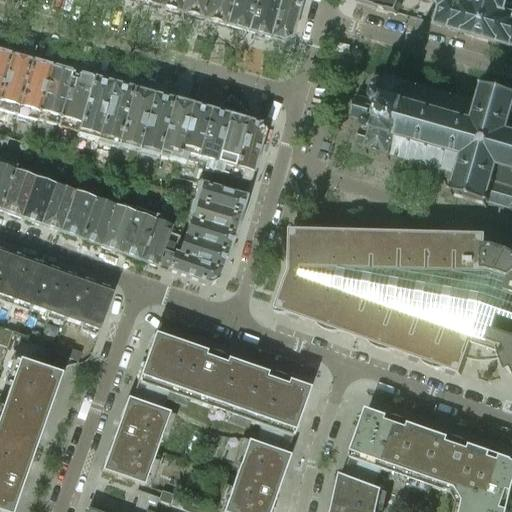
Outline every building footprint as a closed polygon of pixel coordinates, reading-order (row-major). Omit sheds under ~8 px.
[(182,0),(157,0),(155,7),(178,13),(182,0)] [(207,0),(182,0),(178,13),(202,20),(207,0)] [(231,0),(207,0),(202,20),(224,26),(231,0)] [(231,0),(224,26),(245,32),(254,0),(231,0)] [(276,0),(254,0),(245,32),(266,38),(276,0)] [(276,0),(266,38),(283,43),(289,39),(299,0),(276,0)] [(511,17),(505,15),(508,0),(354,0),(357,4),(376,10),(387,14),(388,13),(396,15),(401,4),(400,0),(460,0),(460,3),(449,0),(439,0),(437,7),(441,9),(436,26),(451,30),(451,31),(510,48),(510,47),(511,47),(511,17)] [(0,89),(9,57),(0,53),(0,89)] [(30,62),(9,57),(0,89),(0,110),(15,115),(30,62)] [(50,68),(30,62),(15,115),(36,121),(50,68)] [(70,74),(50,68),(36,121),(55,126),(70,74)] [(90,80),(70,74),(55,126),(75,132),(90,80)] [(511,91),(484,84),(483,87),(479,86),(478,88),(463,96),(461,96),(460,100),(382,78),(382,80),(377,78),(371,82),(369,89),(372,95),(373,95),(371,101),(356,97),(350,119),(365,123),(363,130),(360,129),(356,145),(361,147),(362,149),(439,171),(438,175),(440,176),(449,191),(448,193),(452,195),(451,198),(486,207),(487,204),(511,211),(511,91)] [(111,86),(90,80),(75,132),(96,138),(111,86)] [(131,91),(111,86),(96,138),(116,144),(131,91)] [(151,97),(131,91),(116,144),(136,149),(151,97)] [(172,103),(151,97),(136,149),(156,155),(158,150),(172,103)] [(190,108),(172,103),(158,150),(168,153),(165,161),(174,163),(190,108)] [(208,113),(190,108),(174,163),(182,166),(185,158),(195,161),(208,113)] [(227,119),(208,113),(195,161),(205,163),(202,171),(211,174),(227,119)] [(245,124),(227,119),(211,174),(219,176),(222,168),(231,171),(245,124)] [(258,128),(245,124),(231,171),(250,176),(262,134),(258,128)] [(33,148),(30,158),(38,160),(41,151),(33,148)] [(0,208),(12,174),(0,169),(0,208)] [(250,176),(231,171),(229,179),(236,181),(232,196),(243,199),(248,184),(250,176)] [(12,174),(0,208),(0,213),(19,220),(32,181),(12,174)] [(32,181),(19,220),(38,227),(52,188),(32,181)] [(119,191),(131,195),(135,185),(122,181),(119,191)] [(198,194),(195,205),(238,218),(243,199),(232,196),(196,185),(193,193),(198,194)] [(72,195),(52,188),(38,227),(58,234),(72,195)] [(92,202),(72,195),(58,234),(78,241),(92,202)] [(112,209),(92,202),(78,241),(98,248),(112,209)] [(238,218),(195,205),(192,215),(188,213),(186,221),(188,222),(233,235),(238,218)] [(112,209),(98,248),(117,255),(131,216),(112,209)] [(131,216),(117,255),(137,262),(150,223),(131,216)] [(153,217),(150,223),(137,262),(155,268),(161,252),(167,235),(169,230),(159,226),(161,220),(153,217)] [(233,235),(188,222),(182,240),(226,253),(233,235)] [(511,256),(509,255),(504,253),(500,251),(495,250),(490,249),(485,249),(486,237),(468,236),(468,240),(445,239),(446,236),(413,235),(413,239),(390,238),(390,234),(358,234),(358,237),(335,237),(335,233),(302,232),(302,236),(290,235),(289,265),(495,271),(496,265),(501,267),(505,269),(508,270),(511,274),(511,273),(511,340),(492,334),(489,345),(472,339),(471,344),(287,279),(277,307),(288,311),(287,315),(288,315),(318,326),(319,322),(341,329),(339,333),(370,344),(371,340),(393,348),(391,352),(422,363),(423,359),(445,366),(443,370),(460,376),(468,353),(485,359),(489,346),(503,351),(506,356),(500,358),(506,375),(511,373),(511,256)] [(167,235),(161,252),(167,254),(173,237),(167,235)] [(226,253),(182,240),(176,257),(220,271),(226,253)] [(0,278),(9,253),(0,250),(0,278)] [(220,271),(176,257),(167,254),(161,252),(155,268),(208,287),(215,284),(220,271)] [(0,298),(27,308),(42,265),(9,253),(0,278),(0,298)] [(62,320),(77,278),(42,265),(27,308),(62,320)] [(495,271),(289,265),(289,272),(287,279),(471,344),(472,339),(489,345),(492,334),(511,340),(511,273),(511,274),(508,270),(505,269),(501,267),(496,265),(495,271)] [(113,290),(94,284),(77,278),(62,320),(79,326),(98,333),(113,290)] [(185,347),(153,335),(136,384),(168,396),(185,347)] [(78,353),(50,343),(47,352),(75,362),(78,353)] [(229,417),(246,368),(225,361),(224,365),(204,358),(205,354),(185,347),(168,396),(229,417)] [(60,362),(46,357),(43,365),(57,370),(60,362)] [(0,434),(35,447),(60,376),(18,361),(0,412),(0,434)] [(291,439),(308,390),(287,382),(285,387),(265,379),(266,375),(246,368),(229,417),(291,439)] [(126,399),(100,472),(143,487),(168,414),(126,399)] [(388,418),(367,411),(349,459),(394,475),(394,473),(413,479),(429,433),(409,425),(407,429),(387,422),(388,418)] [(449,440),(429,433),(413,479),(433,486),(434,483),(455,490),(468,451),(448,444),(449,440)] [(0,511),(12,511),(35,447),(0,434),(0,511)] [(269,511),(289,457),(247,442),(221,511),(269,511)] [(470,447),(468,451),(455,490),(456,491),(463,503),(461,511),(507,511),(501,511),(507,493),(511,494),(511,462),(470,447)] [(339,475),(331,511),(377,511),(382,491),(339,475)] [(140,491),(136,506),(155,511),(159,496),(140,491)]
